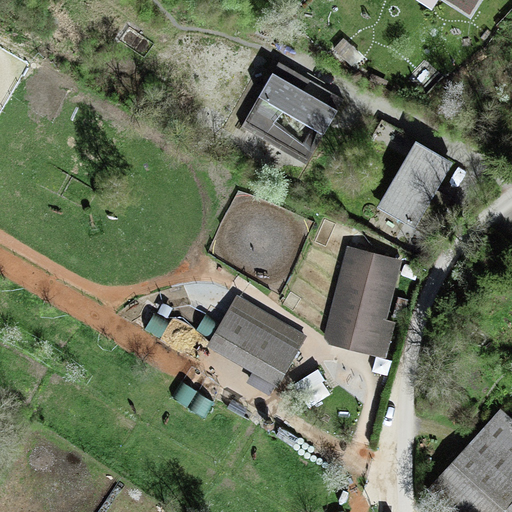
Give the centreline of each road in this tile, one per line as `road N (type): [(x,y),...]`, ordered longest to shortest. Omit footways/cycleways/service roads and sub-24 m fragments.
road 1 (residential): [(511,202),(436,269),(411,369)]
road 2 (track): [(406,511),(411,369)]
